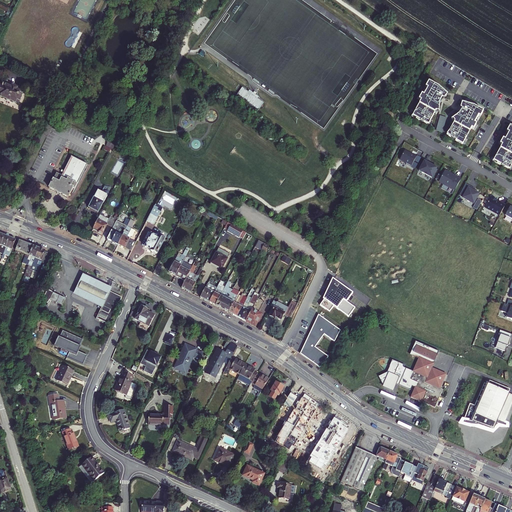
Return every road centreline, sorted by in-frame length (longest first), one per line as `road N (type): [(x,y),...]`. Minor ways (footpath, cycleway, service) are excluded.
road 1 (primary): [(136,283),(277,358),(369,424),(500,482)]
road 2 (primary): [(503,475),(368,415),(281,350),(140,276)]
road 3 (residential): [(136,283),(87,405),(95,436),(130,463)]
road 4 (primary): [(140,276),(0,214)]
road 5 (primary): [(0,222),(136,283)]
road 6 (residential): [(405,128),(511,187)]
